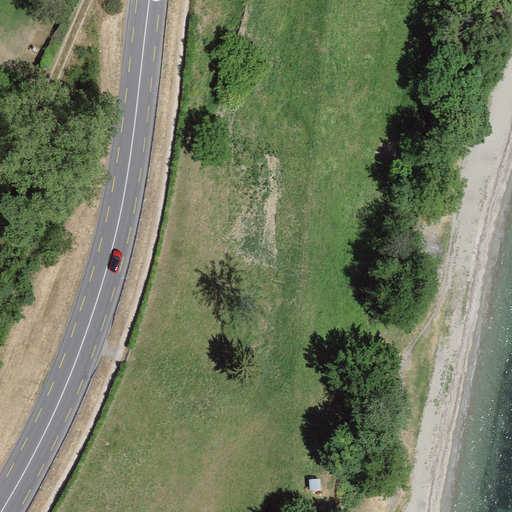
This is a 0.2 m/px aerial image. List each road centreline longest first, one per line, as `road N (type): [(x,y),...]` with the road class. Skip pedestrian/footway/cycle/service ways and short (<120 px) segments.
road 1 (primary): [(1,511),(35,455),(113,247),(150,0)]
road 2 (track): [(0,183),(89,0)]
